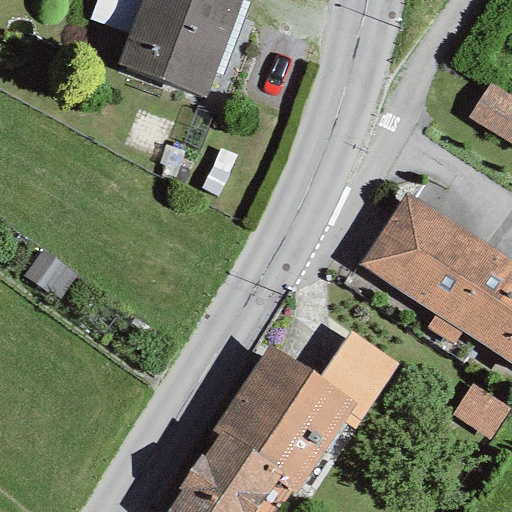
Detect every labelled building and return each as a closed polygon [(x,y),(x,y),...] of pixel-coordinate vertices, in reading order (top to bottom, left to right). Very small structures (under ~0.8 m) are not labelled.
[(241,0),(140,0),(116,65),(204,98),(241,0)] [(511,99),(487,85),(467,119),(511,144),(511,99)] [(511,267),(403,195),(356,265),(434,317),(459,332),(511,366),(511,267)] [(452,343),(459,332),(434,317),(427,328),(452,343)] [(350,332),(317,381),(355,406),(343,423),(354,431),(397,364),(350,332)] [(317,381),(268,347),(211,430),(217,435),(203,457),(199,454),(175,489),(180,492),(166,511),(255,511),(276,481),(295,494),(343,423),(355,406),(317,381)] [(488,441),(509,411),(471,385),(450,415),(488,441)]
